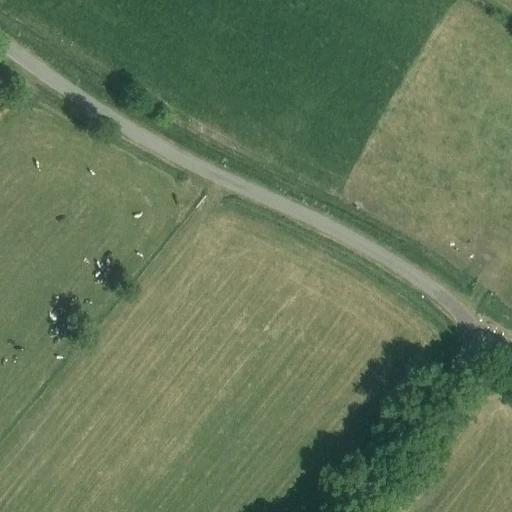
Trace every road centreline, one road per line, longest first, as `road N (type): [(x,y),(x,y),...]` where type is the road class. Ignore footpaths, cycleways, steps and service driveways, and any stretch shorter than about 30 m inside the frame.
road 1 (residential): [(486,352),(433,291),(339,233),(191,165),(0,47)]
road 2 (tertiary): [(344,511),(461,369),(486,352)]
